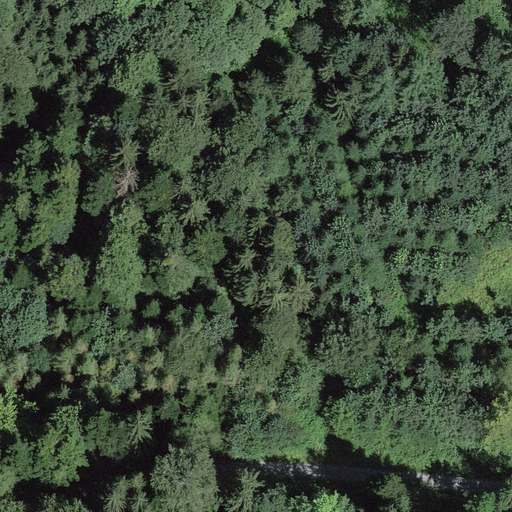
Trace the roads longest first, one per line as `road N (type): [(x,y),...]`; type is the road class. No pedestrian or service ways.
road 1 (track): [(8,511),(169,474),(345,470)]
road 2 (track): [(511,491),(345,470)]
